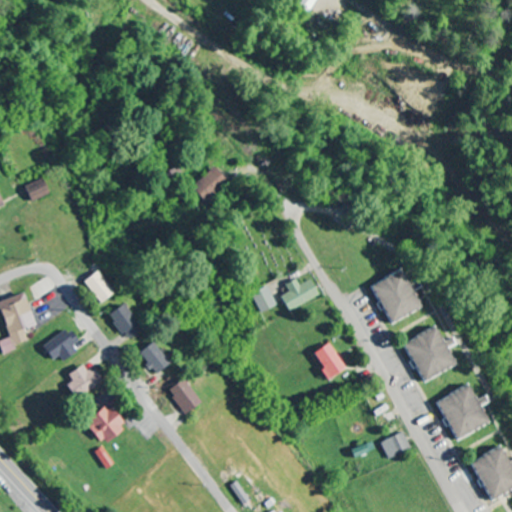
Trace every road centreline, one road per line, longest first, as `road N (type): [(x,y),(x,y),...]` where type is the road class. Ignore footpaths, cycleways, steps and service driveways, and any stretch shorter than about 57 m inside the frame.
road 1 (residential): [(229,511),(59,284),(31,271),(0,282)]
road 2 (residential): [(467,511),(296,231)]
